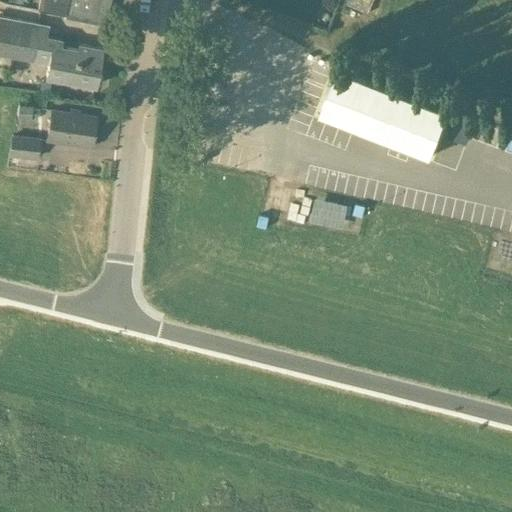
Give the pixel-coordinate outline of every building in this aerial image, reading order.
[(39,0),(38,8),(65,14),(64,17),(106,25),(110,0),(39,0)] [(0,15),(0,40),(50,50),(48,63),(46,76),(95,85),(101,82),(102,74),(98,69),(100,54),(101,48),(78,43),(78,47),(60,44),(61,39),(46,36),(37,34),(39,23),(0,15)] [(19,104),(17,116),(30,118),(32,107),(32,106),(19,104)] [(51,108),(46,140),(91,147),(96,115),(51,108)] [(8,154),(27,157),(38,158),(41,137),(11,133),(8,154)] [(52,158),(51,172),(64,173),(66,160),(52,158)]
